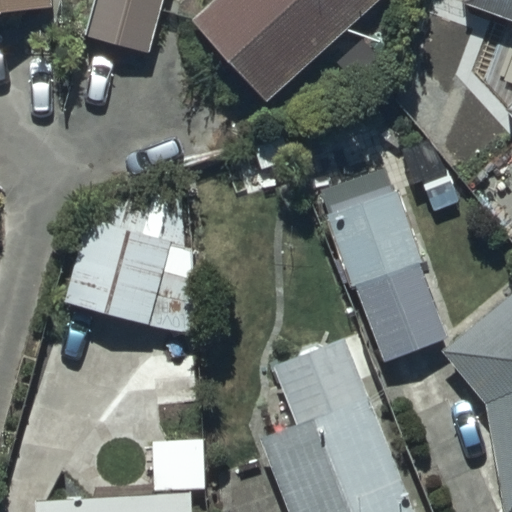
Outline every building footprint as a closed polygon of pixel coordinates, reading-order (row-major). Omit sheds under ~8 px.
[(158,0),(93,0),(87,27),(148,42),(158,0)] [(201,0),(192,8),(264,91),(368,0),(201,0)] [(511,0),(483,0),(511,9),(511,94),(506,100),(511,107),(511,0)] [(427,132),(454,165),(463,177),(503,145),(452,81),(412,113),(427,132)] [(85,209),(64,292),(196,327),(193,243),(183,243),(180,171),(91,202),(91,211),(85,209)] [(383,354),(451,331),(399,179),(322,205),(349,282),(357,279),(383,354)] [(511,181),(487,201),(511,232),(511,181)] [(511,504),(511,286),(442,340),(482,393),(503,506),(511,504)] [(280,420),(257,430),(291,511),(420,511),(344,328),(270,359),(279,379),(265,385),(280,420)] [(94,485),(32,489),(33,511),(190,511),(189,483),(201,482),(199,432),(150,435),(151,462),(93,465),(94,485)]
